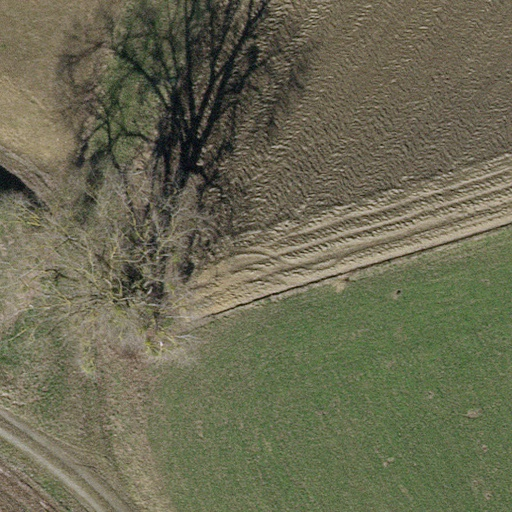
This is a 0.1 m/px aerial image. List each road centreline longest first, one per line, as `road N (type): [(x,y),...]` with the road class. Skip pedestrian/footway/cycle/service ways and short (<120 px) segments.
road 1 (track): [(146,0),(122,58),(95,465)]
road 2 (track): [(125,511),(95,465),(0,406)]
